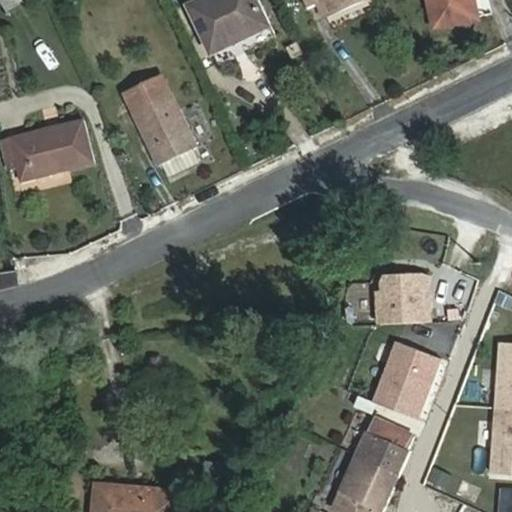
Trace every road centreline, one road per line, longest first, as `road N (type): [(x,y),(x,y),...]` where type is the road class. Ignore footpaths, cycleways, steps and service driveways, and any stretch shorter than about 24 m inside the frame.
road 1 (residential): [(0,324),(18,323),(346,153)]
road 2 (unknown): [(511,228),(409,511)]
road 3 (residential): [(346,153),(511,73)]
road 4 (residential): [(346,153),(479,182),(511,201)]
